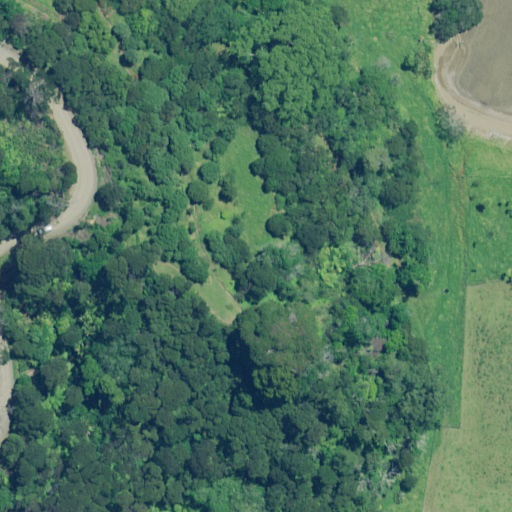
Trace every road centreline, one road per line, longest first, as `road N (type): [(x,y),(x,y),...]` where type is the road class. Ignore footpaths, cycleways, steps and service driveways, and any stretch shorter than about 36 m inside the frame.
road 1 (track): [(436,511),(458,410),(327,131)]
road 2 (unclassified): [(0,40),(73,129),(80,197),(0,226)]
